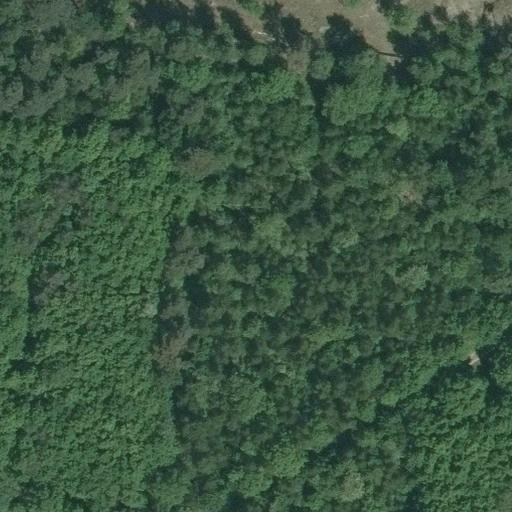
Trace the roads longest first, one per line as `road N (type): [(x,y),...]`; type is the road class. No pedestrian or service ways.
road 1 (track): [(511,98),(0,17)]
road 2 (track): [(511,331),(217,511)]
